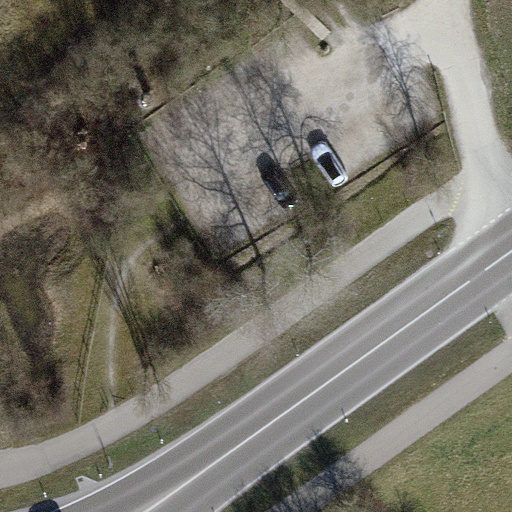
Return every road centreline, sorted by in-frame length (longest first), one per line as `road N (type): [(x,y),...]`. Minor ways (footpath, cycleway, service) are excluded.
road 1 (secondary): [(511,252),(207,470)]
road 2 (track): [(456,0),(499,261)]
